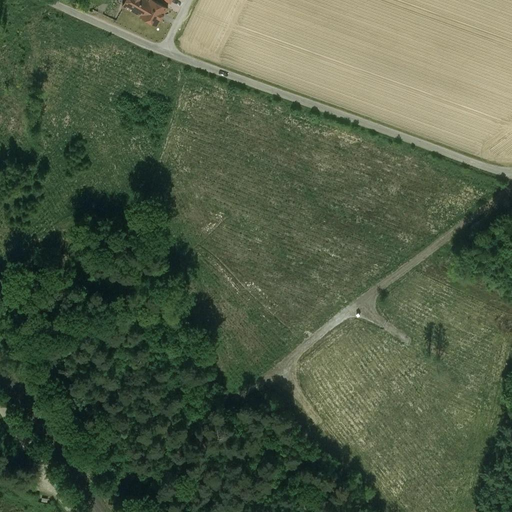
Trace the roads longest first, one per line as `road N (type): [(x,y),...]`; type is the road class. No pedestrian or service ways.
road 1 (unclassified): [(511,174),(162,50)]
road 2 (unclassified): [(162,50),(44,0)]
road 3 (unclassified): [(0,408),(70,511)]
